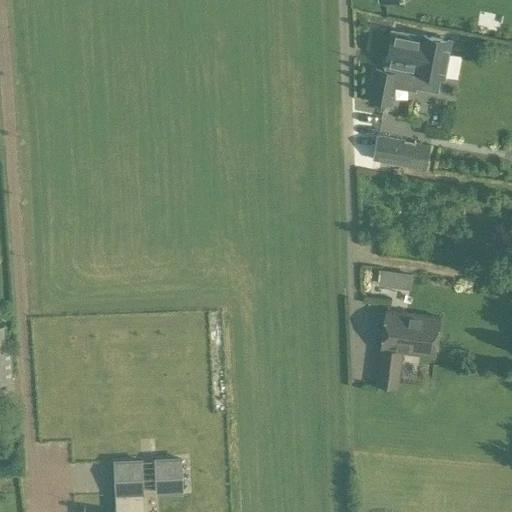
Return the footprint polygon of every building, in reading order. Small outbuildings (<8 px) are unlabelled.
[(441,77),(449,40),(421,34),(421,36),(396,31),(389,65),(388,70),(373,67),(367,99),(389,103),(397,66),(414,70),(414,71),(441,77)] [(431,145),(377,135),(372,160),(426,170),(431,145)] [(379,270),(377,284),(389,286),(391,272),(379,270)] [(375,385),(395,388),(400,351),(434,356),(440,317),(385,310),(375,385)] [(0,325),(0,382),(11,382),(9,349),(5,350),(3,325),(0,325)] [(181,458),(155,459),(156,493),(183,491),(181,458)] [(139,511),(139,491),(116,492),(116,503),(116,505),(116,511),(139,511)]
